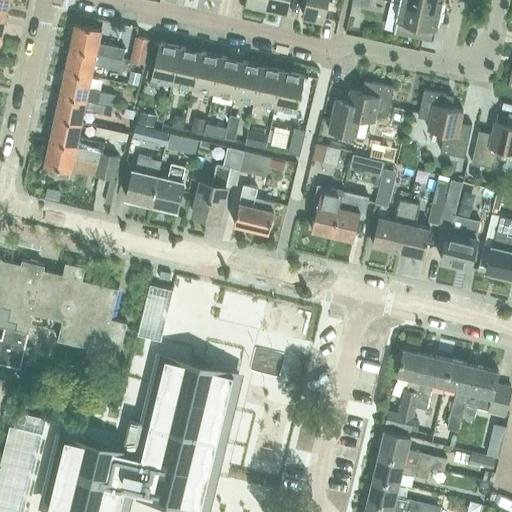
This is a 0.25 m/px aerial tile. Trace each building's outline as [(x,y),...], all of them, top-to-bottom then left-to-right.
[(0,0),(0,12),(7,14),(9,0),(0,0)] [(267,0),(266,6),(287,11),(289,0),(267,0)] [(305,0),(302,14),(324,19),(328,0),(305,0)] [(401,0),(401,1),(441,10),(443,0),(401,0)] [(441,10),(401,1),(395,31),(435,39),(441,10)] [(102,28),(76,22),(71,46),(123,57),(125,47),(99,41),(102,28)] [(144,61),(149,38),(136,35),(132,59),(144,61)] [(181,46),(156,41),(156,42),(159,43),(150,85),(160,87),(161,79),(173,82),(181,46)] [(66,69),(92,75),(95,62),(121,68),(123,57),(71,46),(66,69)] [(194,86),(201,51),(181,46),(173,82),(194,86)] [(201,51),(194,86),(214,91),(222,55),(201,51)] [(222,55),(214,91),(235,95),(243,60),(222,55)] [(256,100),(263,64),(243,60),(235,95),(256,100)] [(276,104),(284,69),(263,64),(256,100),(276,104)] [(92,75),(66,69),(61,92),(113,104),(116,94),(89,88),(92,75)] [(308,76),(309,74),(284,69),(276,104),(298,109),(305,75),(308,76)] [(130,70),(128,81),(138,84),(140,72),(130,70)] [(389,112),(395,85),(366,78),(363,90),(351,87),(349,100),(336,97),(329,129),(356,135),(361,116),(375,120),(378,110),(389,112)] [(425,88),(419,115),(430,117),(428,128),(446,131),(442,150),(466,155),(473,123),(461,120),(464,108),(452,106),(453,99),(446,97),(448,92),(425,88)] [(113,104),(61,92),(56,116),(82,121),(85,109),(111,114),(113,104)] [(126,109),(124,116),(132,118),(133,111),(126,109)] [(141,111),(139,118),(155,122),(157,115),(141,111)] [(480,129),(473,161),(499,167),(503,148),(511,149),(511,116),(509,115),(507,122),(496,119),(493,131),(480,129)] [(56,116),(51,139),(103,150),(106,140),(79,134),(82,121),(56,116)] [(176,116),(174,126),(183,128),(185,118),(176,116)] [(194,119),(192,131),(204,134),(204,132),(207,122),(194,119)] [(227,127),(207,122),(204,132),(225,137),(227,127)] [(294,126),(289,151),(300,154),(306,129),(294,126)] [(232,127),(229,140),(240,143),(243,129),(232,127)] [(167,141),(169,131),(157,128),(154,138),(167,141)] [(263,136),(249,134),(247,143),(261,146),(263,136)] [(173,135),(170,147),(181,150),(184,138),(173,135)] [(186,137),(183,150),(197,154),(200,140),(186,137)] [(98,174),(115,178),(120,154),(103,150),(51,139),(45,163),(72,168),(75,156),(101,161),(98,174)] [(341,148),(316,141),(312,158),(337,164),(341,148)] [(383,143),(380,156),(398,160),(401,147),(383,143)] [(231,167),(239,169),(244,150),(228,146),(224,165),(231,167)] [(269,165),(271,157),(244,150),(239,169),(267,175),(269,165)] [(134,168),(127,197),(152,203),(159,173),(163,159),(153,157),(139,154),(136,168),(134,168)] [(369,156),(366,170),(381,174),(385,159),(369,156)] [(286,160),(271,157),(269,165),(284,169),(286,160)] [(170,176),(159,173),(152,203),(178,209),(185,179),(183,178),(186,165),(173,161),(170,176)] [(231,167),(224,165),(218,164),(214,181),(202,179),(194,213),(220,219),(228,185),(227,184),(231,167)] [(320,178),(334,183),(338,170),(325,165),(320,178)] [(384,166),(376,201),(389,204),(397,170),(384,166)] [(429,220),(441,222),(448,191),(447,191),(450,178),(438,176),(435,192),(436,192),(429,220)] [(275,209),(277,200),(257,195),(259,187),(245,183),(235,222),(270,231),(275,210),(275,209)] [(312,228),(334,233),(341,203),(344,189),(318,183),(314,199),(319,200),(312,228)] [(48,187),(46,197),(60,201),(62,190),(48,187)] [(341,203),(334,233),(354,238),(361,210),(366,211),(370,195),(344,189),(341,203)] [(459,194),(448,191),(441,222),(452,225),(459,194)] [(373,242),(400,249),(411,200),(401,197),(396,218),(380,215),(373,242)] [(421,202),(411,200),(400,249),(425,255),(432,227),(416,223),(421,202)] [(493,244),(487,269),(511,274),(511,234),(508,233),(511,217),(501,214),(494,245),(493,244)] [(449,229),(442,258),(472,265),(479,236),(478,236),(481,223),(454,217),(452,225),(451,229),(449,229)] [(0,323),(5,325),(2,337),(0,336),(0,362),(20,367),(34,311),(63,318),(58,338),(88,345),(86,353),(117,360),(127,320),(112,317),(119,286),(83,278),(86,265),(66,260),(63,273),(44,268),(45,263),(22,257),(21,263),(3,258),(3,256),(0,255),(0,323)] [(152,280),(150,288),(174,294),(175,286),(152,280)] [(390,409),(387,423),(410,429),(416,405),(429,352),(418,349),(419,346),(407,343),(406,347),(405,346),(405,348),(401,347),(399,356),(403,357),(399,373),(411,376),(408,388),(406,387),(400,411),(390,409)] [(451,357),(429,352),(416,405),(427,408),(434,382),(445,384),(451,357)] [(60,435),(44,503),(80,511),(124,511),(130,489),(195,505),(203,472),(214,474),(239,373),(161,355),(145,421),(130,417),(122,450),(60,435)] [(462,415),(463,415),(475,363),(451,357),(445,384),(457,387),(448,426),(459,429),(462,415)] [(499,369),(475,363),(463,415),(474,417),(477,405),(506,411),(511,384),(496,380),(499,369)] [(48,418),(19,411),(16,427),(44,433),(48,418)] [(385,429),(379,453),(444,468),(447,457),(408,448),(411,435),(385,429)] [(489,437),(485,452),(498,455),(502,440),(489,437)] [(444,469),(444,468),(379,453),(374,476),(399,482),(402,471),(427,477),(430,465),(444,469)] [(495,459),(471,453),(469,462),(493,468),(495,459)] [(487,470),(485,477),(495,479),(496,473),(487,470)] [(374,476),(368,500),(419,511),(439,511),(441,505),(396,495),(399,482),(374,476)] [(492,491),(488,501),(505,508),(509,498),(492,491)] [(419,511),(368,500),(365,511),(419,511)]
